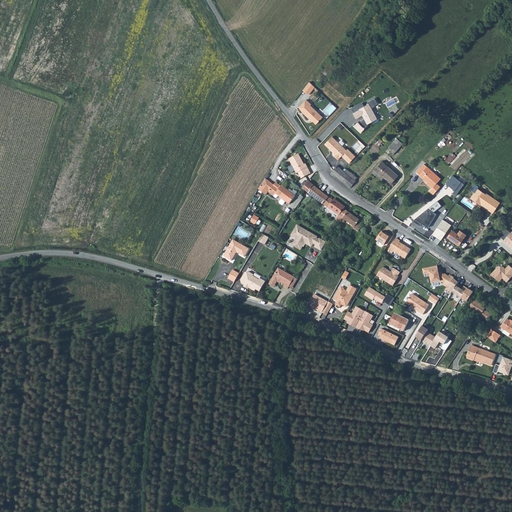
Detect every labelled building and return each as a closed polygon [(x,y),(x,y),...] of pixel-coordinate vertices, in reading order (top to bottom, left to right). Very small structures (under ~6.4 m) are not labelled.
[(303,90),(309,95),(315,87),(310,82),(303,90)] [(370,105),(354,113),(357,120),(363,116),(365,119),(361,124),(359,123),(356,127),(362,132),(368,125),(378,120),(372,108),(378,104),(375,99),(369,102),(370,105)] [(323,117),(310,105),(311,104),(307,100),(300,107),(303,112),(310,120),(311,120),(316,124),(323,117)] [(355,157),(347,150),(346,151),(332,137),(324,145),(335,155),(333,156),(337,160),(341,156),(349,164),(355,157)] [(381,138),(371,148),(376,153),(386,143),(381,138)] [(388,147),(391,150),(400,141),(396,138),(388,147)] [(390,152),(393,155),(402,144),(400,141),(391,150),(390,152)] [(452,152),(446,161),(451,164),(456,155),(452,152)] [(307,167),(305,163),(303,164),(302,161),(300,160),(300,159),(301,159),(298,153),(288,159),(296,173),(297,172),(301,178),(305,176),(301,170),(307,167)] [(374,170),(381,176),(382,175),(391,183),(398,175),(382,161),(374,170)] [(419,175),(427,167),(424,164),(416,172),(419,175)] [(337,165),(331,172),(337,176),(343,170),(337,165)] [(419,175),(422,177),(423,177),(427,181),(426,183),(432,188),(429,191),(433,194),(440,186),(436,183),(440,178),(427,166),(427,167),(419,175)] [(307,167),(301,170),(305,176),(310,173),(307,167)] [(345,171),(355,180),(357,177),(346,169),(345,171)] [(337,176),(350,187),(356,181),(355,180),(345,171),(343,170),(337,176)] [(465,184),(453,176),(447,184),(455,190),(453,193),(457,196),(465,184)] [(264,189),(269,181),(265,178),(258,189),(261,192),(264,189)] [(268,192),(273,184),(269,181),(264,189),(268,192)] [(302,188),(307,192),(319,201),(338,215),(336,219),(340,222),(341,221),(348,211),(343,208),(345,206),(334,199),(333,200),(308,181),(302,188)] [(268,192),(273,196),(275,193),(289,204),(295,195),(281,185),(281,186),(276,183),(275,183),(273,184),(268,192)] [(497,202),(478,189),(471,198),(479,203),(489,210),(493,213),(500,203),(497,201),(497,202)] [(443,206),(439,201),(429,209),(413,221),(421,226),(422,223),(430,228),(437,214),(434,212),(443,206)] [(341,221),(343,222),(344,220),(354,226),(353,227),(358,231),(361,226),(360,225),(362,222),(348,211),(341,221)] [(256,223),(260,217),(254,214),(251,220),(256,223)] [(452,225),(443,219),(432,235),(441,241),(452,225)] [(317,236),(299,225),(297,229),(295,228),(292,234),(297,237),(298,240),(295,245),(301,248),(303,245),(304,246),(306,242),(307,241),(312,244),(313,243),(317,236)] [(500,233),(506,238),(510,233),(504,228),(500,233)] [(448,237),(459,245),(466,235),(460,231),(457,233),(452,230),(448,237)] [(386,234),(381,231),(375,240),(386,246),(392,236),(387,233),(386,234)] [(358,241),(365,245),(370,236),(364,232),(358,241)] [(269,238),(263,234),(259,240),(265,244),(269,238)] [(365,245),(368,247),(373,238),(370,236),(365,245)] [(298,240),(297,237),(293,244),(301,249),(303,245),(301,248),(295,245),(298,240)] [(326,242),(320,238),(316,245),(322,249),(326,242)] [(400,241),(395,238),(388,250),(392,252),(393,251),(405,258),(411,249),(402,244),(401,245),(398,243),(399,242),(400,241)] [(231,244),(224,256),(232,261),(237,253),(237,251),(240,252),(239,254),(245,257),(249,249),(237,242),(235,246),(231,244)] [(498,267),(490,275),(499,282),(502,278),(506,283),(511,276),(511,268),(509,265),(505,269),(502,267),(498,267)] [(394,281),(400,272),(393,268),(391,272),(382,267),(376,276),(384,281),(384,280),(388,282),(387,283),(392,286),(395,281),(394,281)] [(450,284),(446,281),(449,277),(445,274),(445,275),(442,274),(442,272),(439,273),(437,267),(423,270),(424,275),(429,274),(432,284),(441,282),(445,284),(444,285),(448,288),(450,284)] [(294,277),(278,268),(270,283),(274,285),(277,281),(277,280),(280,282),(284,284),(283,286),(288,289),(289,287),(294,277)] [(233,271),(228,280),(234,283),(239,274),(233,271)] [(260,291),(265,282),(260,279),(259,280),(254,277),(254,276),(249,273),(246,273),(242,280),(242,284),(246,286),(247,285),(249,287),(249,288),(256,292),(256,291),(257,290),(260,291)] [(294,277),(289,287),(292,289),(298,279),(294,277)] [(450,284),(448,288),(445,292),(450,295),(452,292),(467,302),(473,292),(463,286),(461,289),(456,286),(458,282),(453,279),(450,284)] [(342,291),(339,289),(333,299),(337,300),(335,304),(339,307),(341,304),(341,303),(343,304),(343,305),(345,306),(346,306),(356,289),(349,285),(346,290),(343,289),(342,291)] [(386,297),(370,288),(365,296),(373,301),(374,299),(382,304),(386,297)] [(407,302),(413,292),(410,290),(404,300),(407,302)] [(430,305),(413,294),(406,304),(424,315),(430,305)] [(440,300),(433,295),(430,299),(437,304),(440,300)] [(483,309),(485,306),(477,301),(478,300),(475,298),(467,310),(470,311),(471,310),(488,321),(492,315),(484,310),(483,309)] [(333,303),(328,300),(322,311),(326,314),(333,303)] [(357,328),(366,312),(356,307),(353,314),(348,312),(344,320),(348,322),(347,323),(357,328)] [(374,316),(366,312),(357,328),(364,332),(365,331),(369,333),(373,326),(370,324),(374,316)] [(389,324),(403,331),(408,321),(394,313),(389,324)] [(501,328),(511,335),(511,320),(510,319),(509,320),(507,318),(501,328)] [(430,331),(423,326),(417,338),(430,346),(434,349),(439,342),(443,345),(448,338),(439,332),(435,337),(429,333),(430,331)] [(500,336),(491,329),(486,337),(495,343),(500,336)] [(474,360),(474,359),(483,362),(491,365),(495,355),(471,345),(466,357),(474,360)] [(496,364),(493,372),(497,374),(498,372),(507,375),(510,366),(511,367),(511,366),(511,360),(503,357),(500,366),(496,364)]
